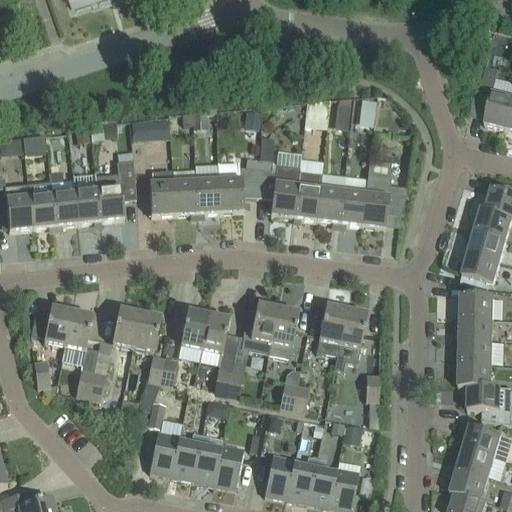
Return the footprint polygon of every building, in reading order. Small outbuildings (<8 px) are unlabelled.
[(484,79),(482,87),(494,90),(496,82),(484,79)] [(505,134),(508,125),(511,106),(511,102),(492,97),(484,129),(505,134)] [(362,105),(361,115),(374,117),(375,106),(362,105)] [(336,121),(349,122),(351,110),(338,108),(336,121)] [(259,134),(261,117),(246,116),(244,132),(259,134)] [(194,133),(207,133),(206,122),(194,122),(194,133)] [(191,135),(190,123),(178,124),(179,135),(191,135)] [(132,126),(133,145),(168,144),(167,125),(132,126)] [(89,132),(91,146),(100,145),(99,131),(89,132)] [(76,147),(91,146),(89,132),(75,133),(76,147)] [(45,154),(44,141),(22,143),(23,156),(25,156),(45,154)] [(272,164),(273,141),(261,141),(261,164),(272,164)] [(21,155),(20,143),(8,144),(9,156),(21,155)] [(117,158),(119,168),(133,166),(132,157),(117,158)] [(245,172),(259,174),(259,164),(246,163),(245,172)] [(274,188),(296,190),(297,191),(299,177),(299,173),(276,170),(275,176),(270,176),(272,166),(259,164),(259,174),(257,202),(272,203),(274,188)] [(96,194),(98,216),(99,226),(124,224),(122,205),(137,204),(134,177),(133,169),(133,166),(119,168),(118,168),(119,178),(95,181),(96,194)] [(242,183),(239,183),(238,167),(218,168),(219,185),(216,185),(218,218),(243,217),(242,183)] [(172,187),(171,187),(173,220),(195,219),(193,175),(172,176),(172,187)] [(194,175),(193,175),(195,219),(218,218),(216,185),(194,186),(194,175)] [(48,178),(49,187),(63,186),(62,176),(48,178)] [(293,213),(292,223),(315,225),(316,216),(319,193),(320,179),(299,177),(297,191),(296,190),(293,213)] [(361,221),(360,231),(385,234),(386,219),(400,221),(408,193),(390,191),(391,181),(367,179),(365,199),(364,199),(361,221)] [(76,229),(99,226),(98,216),(96,194),(95,181),(95,180),(73,182),(75,196),(73,196),(75,219),(76,229)] [(53,221),(50,199),(49,187),(26,189),(28,201),(30,224),(31,234),(54,231),(53,221)] [(171,187),(149,188),(150,221),(173,220),(171,187)] [(270,220),(292,223),(293,213),(296,190),(274,188),(272,203),(270,220)] [(316,216),(315,225),(337,228),(338,218),(341,196),(320,193),(319,193),(316,216)] [(481,214),(495,218),(511,223),(511,198),(492,193),(486,215),(481,213),(481,214)] [(73,196),(50,199),(53,221),(54,231),(76,229),(75,219),(73,196)] [(337,228),(360,231),(361,221),(364,199),(341,196),(338,218),(337,228)] [(30,224),(28,201),(5,204),(9,236),(31,234),(30,224)] [(475,236),(485,239),(507,246),(511,226),(511,223),(495,218),(481,214),(475,236)] [(469,258),(478,261),(501,267),(507,246),(485,239),(475,236),(469,258)] [(501,267),(478,261),(469,258),(462,281),(494,290),(501,267)] [(461,300),(460,323),(470,323),(493,323),(493,301),(461,300)] [(253,327),(245,325),(240,354),(269,360),(279,313),(257,309),(253,327)] [(325,310),(316,357),(337,362),(334,375),(346,314),(325,310)] [(64,351),(61,365),(62,366),(72,316),(50,312),(50,315),(44,343),(43,347),(64,351)] [(119,313),(112,349),(133,353),(140,318),(119,313)] [(279,313),(269,360),(289,364),(290,360),(296,361),(300,341),(294,340),(299,317),(279,313)] [(346,314),(334,375),(342,377),(344,367),(357,370),(367,319),(346,314)] [(187,315),(180,350),(201,354),(198,366),(199,366),(208,319),(187,315)] [(72,316),(62,366),(82,370),(92,320),(72,316)] [(140,318),(133,353),(153,357),(160,322),(140,318)] [(208,319),(199,366),(220,370),(214,400),(226,402),(231,377),(238,341),(226,338),(229,323),(208,319)] [(460,346),(470,346),(492,347),(493,323),(470,323),(460,323),(460,346)] [(469,369),(491,369),(492,347),(470,346),(460,346),(459,369),(469,369)] [(148,386),(160,389),(165,364),(153,362),(148,386)] [(165,364),(160,389),(172,391),(177,366),(165,364)] [(46,366),(33,367),(37,393),(42,393),(50,392),(49,390),(46,366)] [(469,392),(500,392),(500,391),(491,391),(491,369),(469,369),(459,369),(458,392),(469,392)] [(88,403),(93,378),(81,375),(75,401),(88,403)] [(239,404),(244,379),(231,377),(226,402),(239,404)] [(100,406),(106,380),(93,378),(88,403),(100,406)] [(366,406),(378,407),(379,381),(367,381),(366,406)] [(280,412),(292,415),(297,390),(285,388),(280,412)] [(43,398),(55,398),(56,398),(56,397),(56,389),(49,390),(50,392),(42,393),(42,394),(43,398)] [(297,390),(292,415),(304,417),(309,393),(297,390)] [(511,430),(511,392),(500,392),(469,392),(458,392),(458,393),(468,393),(467,416),(483,416),(482,426),(511,430)] [(164,410),(152,407),(147,432),(159,434),(164,410)] [(215,417),(217,410),(207,408),(204,419),(211,420),(215,417)] [(268,435),(280,437),(282,425),(271,422),(268,435)] [(302,437),(304,425),(296,424),(294,435),(302,437)] [(314,429),(312,440),(321,441),(323,431),(314,429)] [(341,439),(343,432),(334,430),(333,437),(341,439)] [(345,430),(342,443),(359,447),(362,433),(345,430)] [(463,454),(494,463),(501,440),(470,431),(463,454)] [(254,459),(258,439),(251,437),(247,457),(254,459)] [(149,478),(171,482),(179,442),(157,438),(149,478)] [(511,441),(501,439),(496,461),(508,464),(511,446),(511,441)] [(179,442),(171,482),(192,486),(201,441),(193,440),(191,450),(179,447),(180,442),(179,442)] [(221,456),(221,451),(223,446),(201,441),(192,486),(213,491),(215,481),(220,456),(221,456)] [(324,476),(326,466),(329,449),(320,447),(318,456),(307,510),(318,511),(328,511),(335,478),(324,476)] [(220,456),(215,481),(213,491),(235,495),(243,455),(221,451),(221,456),(220,456)] [(307,510),(318,456),(309,454),(305,472),(294,470),(295,466),(294,466),(286,505),(307,510)] [(457,475),(488,484),(494,463),(463,454),(457,475)] [(264,501),(286,505),(294,466),(272,462),(264,501)] [(335,478),(328,511),(351,511),(358,478),(336,474),(335,478)] [(451,497),(487,508),(487,507),(482,505),(488,484),(457,475),(451,497)] [(32,508),(29,497),(2,504),(0,504),(0,511),(53,511),(51,503),(32,508)] [(451,511),(485,511),(487,508),(451,497),(450,499),(455,500),(451,511)]
